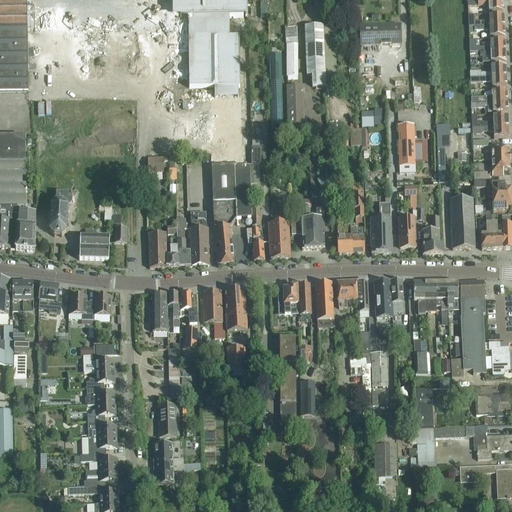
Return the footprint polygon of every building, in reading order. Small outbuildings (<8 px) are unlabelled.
[(503,1),(477,3),(473,3),(467,3),(468,7),(488,7),(488,13),(503,12),(503,1)] [(488,23),(478,24),(473,24),(473,16),(467,16),(468,29),(473,28),(474,28),(504,27),(504,16),(488,17),(488,23)] [(400,24),(359,25),(360,47),(400,46),(400,24)] [(323,27),(305,28),(307,76),(312,76),(312,88),(325,88),(323,27)] [(504,27),(474,28),(474,32),(489,32),(489,38),(504,38),(504,27)] [(297,45),(297,28),(286,29),(287,78),(298,78),(297,45)] [(490,42),(490,49),(475,49),(475,41),(468,41),(469,54),(505,52),(505,42),(490,42)] [(223,47),(200,47),(200,57),(223,57),(223,47)] [(505,52),(469,54),(469,59),(482,58),(482,64),(505,63),(505,52)] [(279,55),(269,55),(270,81),(271,127),(282,126),(280,81),(279,55)] [(223,57),(200,57),(200,66),(223,66),(223,57)] [(115,60),(72,60),(72,96),(115,96),(115,60)] [(223,66),(200,66),(200,76),(223,76),(223,66)] [(480,72),(469,72),(470,79),(506,77),(506,67),(491,68),(491,74),(480,74),(480,72)] [(223,76),(200,76),(200,86),(223,86),(223,76)] [(506,77),(470,79),(470,83),(491,82),(491,89),(506,88),(506,77)] [(223,86),(200,86),(200,95),(223,95),(223,86)] [(302,88),(287,88),(289,132),(302,132),(302,126),(303,126),(302,88)] [(470,104),(507,103),(507,92),(491,93),(492,98),(470,98),(470,104)] [(223,95),(200,95),(200,105),(223,105),(223,95)] [(470,104),(471,110),(483,110),(483,108),(483,107),(484,107),(486,107),(486,108),(487,114),(507,113),(507,103),(481,103),(470,104)] [(223,105),(200,105),(200,114),(223,114),(223,105)] [(91,114),(47,114),(47,150),(91,150),(91,114)] [(223,114),(200,114),(200,124),(223,124),(223,114)] [(374,128),(375,116),(363,116),(363,127),(374,128)] [(492,118),(493,122),(476,123),(476,117),(471,117),(472,129),(508,128),(508,117),(492,118)] [(223,124),(200,124),(200,134),(223,134),(223,124)] [(399,175),(409,175),(415,175),(413,127),(398,127),(399,175)] [(449,128),(436,128),(437,152),(438,185),(445,185),(444,152),(449,152),(449,128)] [(472,129),(472,130),(472,136),(481,136),(482,136),(483,135),(484,135),(489,134),(491,135),(492,135),(493,137),(493,138),(493,139),(494,139),(508,138),(508,128),(472,129)] [(223,134),(200,134),(200,144),(223,144),(223,134)] [(0,249),(10,251),(12,211),(17,211),(17,208),(26,208),(26,193),(30,193),(30,182),(25,182),(25,139),(0,138),(0,249)] [(504,160),(509,159),(509,150),(502,150),(502,145),(491,145),(492,161),(500,161),(500,162),(504,161),(504,160)] [(252,148),(251,148),(251,165),(259,165),(260,165),(260,148),(252,148)] [(465,155),(457,155),(457,163),(465,163),(465,155)] [(147,159),(148,175),(163,174),(163,159),(147,159)] [(500,161),(492,161),(492,169),(490,169),(490,174),(492,174),(492,177),(503,177),(503,171),(510,171),(509,159),(504,160),(504,161),(500,162),(500,161)] [(251,165),(250,165),(251,184),(260,184),(259,165),(251,165)] [(250,170),(212,171),(214,224),(252,222),(250,170)] [(473,182),(487,182),(487,173),(473,173),(473,182)] [(328,179),(316,179),(323,192),(328,192),(328,179)] [(492,199),(511,199),(510,190),(505,190),(504,185),(491,185),(492,199)] [(404,188),(404,198),(416,198),(416,188),(404,188)] [(68,225),(68,224),(67,224),(67,217),(68,217),(68,216),(67,216),(67,209),(68,209),(68,208),(71,205),(72,200),(68,200),(68,194),(67,194),(57,194),(57,193),(56,193),(56,203),(55,203),(55,204),(51,207),(50,207),(49,208),(51,209),(50,216),(49,215),(49,217),(50,217),(50,223),(49,223),(49,224),(50,224),(49,232),(49,233),(50,233),(54,237),(53,238),(54,238),(55,238),(61,238),(61,239),(62,238),(62,237),(66,233),(67,234),(68,233),(67,232),(67,225),(68,225)] [(361,195),(351,196),(352,209),(355,208),(356,218),(363,217),(361,195)] [(511,199),(492,199),(493,213),(506,213),(506,207),(511,207),(511,199)] [(313,251),(312,221),(310,221),(310,209),(311,208),(311,201),(300,202),(301,221),(291,222),(291,238),(302,238),(302,251),(313,251)] [(451,216),(452,241),(452,251),(474,250),(474,240),(472,201),(451,201),(451,210),(451,216)] [(86,202),(85,219),(96,219),(97,202),(86,202)] [(112,205),(107,205),(106,223),(121,224),(121,217),(116,216),(116,210),(112,210),(112,205)] [(373,221),(370,221),(371,246),(371,256),(391,255),(390,205),(389,205),(385,205),(380,205),(379,205),(380,220),(373,221)] [(316,220),(312,221),(313,251),(325,251),(323,212),(316,212),(316,220)] [(399,220),(398,220),(400,250),(415,249),(414,219),(417,219),(417,212),(412,212),(413,219),(403,220),(399,220)] [(15,251),(35,253),(36,229),(36,219),(32,219),(32,216),(19,214),(18,227),(17,227),(16,241),(15,251)] [(191,232),(189,232),(188,232),(189,238),(189,241),(189,254),(190,268),(209,268),(208,258),(208,231),(207,231),(207,214),(190,214),(191,232)] [(481,236),(481,251),(481,252),(482,252),(493,251),(492,217),(491,217),(487,217),(486,217),(487,232),(487,233),(486,235),(484,236),(483,236),(481,236)] [(492,217),(493,251),(503,251),(503,235),(498,235),(497,235),(496,217),(492,217)] [(502,219),(503,235),(503,251),(511,251),(511,242),(511,241),(511,226),(511,218),(502,219)] [(439,247),(438,220),(432,220),(432,231),(421,232),(423,256),(422,256),(422,258),(443,257),(443,246),(439,247)] [(188,232),(189,232),(188,226),(185,226),(185,221),(177,222),(177,229),(177,237),(177,242),(178,269),(190,268),(189,254),(185,254),(185,244),(183,244),(183,232),(188,232)] [(270,251),(270,261),(290,260),(289,250),(288,224),(269,225),(270,251)] [(115,235),(114,245),(126,246),(127,236),(127,230),(121,230),(122,227),(115,227),(115,230),(115,235)] [(226,228),(215,230),(213,230),(217,257),(217,267),(234,265),(231,228),(226,228)] [(357,228),(350,229),(351,256),(364,255),(363,237),(357,238),(357,229),(357,228)] [(350,229),(346,229),(337,229),(338,257),(351,256),(350,229)] [(80,252),(79,262),(108,263),(109,253),(109,240),(97,239),(97,232),(86,231),(86,239),(80,239),(80,252)] [(252,246),(254,263),(265,262),(264,252),(262,238),(259,238),(258,231),(253,231),(252,231),(253,239),(252,239),(253,245),(253,246),(252,246)] [(166,270),(166,258),(165,236),(148,236),(149,260),(150,270),(166,270)] [(178,269),(177,242),(170,243),(171,249),(170,250),(171,258),(166,258),(166,270),(178,269)] [(0,316),(8,317),(10,282),(0,280),(0,316)] [(391,282),(390,282),(391,304),(403,304),(402,281),(391,282)] [(391,304),(390,282),(374,283),(376,321),(392,320),(391,304)] [(359,312),(363,312),(369,312),(367,283),(357,284),(359,312)] [(485,316),(483,283),(459,285),(461,319),(460,319),(462,361),(463,373),(472,372),(473,376),(486,376),(483,316),(485,316)] [(356,284),(337,285),(338,303),(339,303),(339,310),(347,310),(346,304),(355,304),(355,302),(357,302),(356,284)] [(424,284),(413,284),(413,303),(418,303),(419,316),(425,316),(425,314),(424,284)] [(435,284),(424,284),(425,314),(435,314),(435,284)] [(446,284),(435,284),(435,308),(441,308),(441,313),(446,313),(446,284)] [(458,284),(446,284),(446,313),(460,313),(459,303),(458,303),(458,284)] [(22,285),(12,285),(12,295),(12,304),(12,314),(23,314),(22,285)] [(33,285),(22,285),(23,314),(33,314),(33,304),(33,295),(33,285)] [(331,285),(315,286),(317,322),(333,321),(332,306),(328,306),(328,302),(332,302),(331,285)] [(40,296),(39,301),(50,303),(49,315),(56,315),(60,315),(61,304),(58,304),(58,303),(56,303),(58,289),(41,287),(40,296)] [(309,287),(299,287),(300,306),(301,317),(306,317),(310,317),(309,305),(310,305),(310,297),(309,287)] [(298,311),(297,288),(283,288),(283,294),(277,294),(278,312),(298,311)] [(244,291),(224,293),(227,334),(247,333),(244,291)] [(221,293),(203,293),(203,304),(204,325),(214,325),(214,341),(224,341),(224,325),(222,325),(221,303),(221,293)] [(179,296),(179,309),(180,314),(180,320),(188,319),(189,328),(197,328),(196,322),(196,312),(193,312),(192,295),(179,296)] [(167,309),(167,296),(152,296),(153,334),(168,334),(167,309)] [(179,309),(179,296),(167,296),(167,309),(172,309),(173,329),(179,329),(179,326),(179,309)] [(69,308),(69,316),(82,316),(82,322),(87,322),(86,326),(93,326),(94,322),(94,317),(94,304),(85,303),(85,298),(69,298),(69,308)] [(94,299),(94,304),(94,317),(111,317),(111,304),(110,304),(110,299),(94,299)] [(12,328),(4,328),(4,342),(12,342),(12,328)] [(197,332),(186,331),(185,352),(196,352),(197,332)] [(24,335),(13,335),(13,343),(24,343),(24,335)] [(367,335),(360,335),(362,360),(370,360),(369,354),(368,355),(367,335)] [(50,350),(51,340),(39,340),(38,350),(50,350)] [(68,340),(58,340),(58,351),(67,351),(68,340)] [(295,340),(279,340),(280,436),(296,435),(295,340)] [(24,343),(13,343),(13,353),(28,353),(28,349),(28,343),(24,343)] [(420,343),(414,343),(414,355),(415,376),(426,376),(425,354),(421,354),(420,343)] [(0,352),(0,351),(0,367),(12,367),(12,344),(0,344),(0,352)] [(499,344),(489,345),(489,352),(493,352),(493,358),(492,358),(493,377),(504,376),(504,372),(510,372),(508,349),(502,350),(502,354),(500,354),(499,344)] [(93,357),(100,358),(114,357),(113,347),(93,348),(93,357)] [(245,349),(227,349),(227,372),(245,371),(245,349)] [(311,366),(310,349),(299,349),(299,366),(311,366)] [(168,351),(168,359),(169,359),(180,359),(180,351),(179,351),(176,351),(173,351),(168,351)] [(386,355),(371,355),(372,389),(387,388),(386,355)] [(100,358),(93,357),(92,357),(90,357),(89,358),(84,358),(85,375),(95,375),(114,374),(114,363),(100,363),(100,358)] [(180,359),(169,359),(169,386),(180,386),(180,359)] [(462,361),(450,362),(451,380),(463,379),(463,373),(462,361)] [(114,374),(95,375),(95,380),(89,380),(89,384),(86,384),(86,391),(101,391),(101,385),(115,384),(114,374)] [(55,381),(39,381),(39,402),(47,402),(47,387),(55,387),(55,381)] [(300,384),(300,418),(311,418),(314,418),(314,384),(310,384),(300,384)] [(180,386),(169,386),(170,396),(182,396),(181,387),(181,386),(180,386)] [(464,389),(455,390),(455,399),(464,399),(475,398),(476,418),(478,418),(509,417),(511,417),(511,416),(511,396),(501,397),(480,398),(480,389),(464,389)] [(87,398),(84,401),(84,405),(87,408),(89,408),(96,407),(116,407),(115,395),(101,396),(101,391),(86,391),(87,398)] [(511,437),(486,439),(485,429),(433,431),(431,391),(414,392),(417,451),(417,452),(417,457),(417,470),(434,469),(433,441),(473,439),(473,448),(476,448),(477,452),(477,462),(491,462),(491,454),(511,452),(511,437)] [(371,395),(363,395),(363,420),(364,420),(364,443),(372,443),(371,410),(371,395)] [(116,407),(96,407),(96,413),(94,413),(92,415),(92,416),(87,417),(87,424),(102,423),(102,418),(116,417),(116,407)] [(158,408),(159,439),(176,439),(175,407),(158,408)] [(383,410),(371,410),(372,443),(373,480),(395,479),(394,447),(385,447),(383,410)] [(0,459),(13,459),(12,411),(0,411),(0,459)] [(102,423),(87,424),(88,431),(88,440),(117,439),(116,428),(102,429),(102,423)] [(117,450),(117,439),(88,440),(88,449),(89,457),(103,456),(103,450),(117,450)] [(153,467),(183,467),(183,461),(173,461),(172,446),(154,446),(155,461),(153,461),(153,467)] [(89,457),(80,457),(80,464),(89,464),(93,464),(93,466),(98,466),(99,473),(118,472),(117,461),(103,462),(103,456),(89,457)] [(184,472),(183,467),(153,467),(153,473),(155,473),(156,487),(174,487),(173,473),(184,472)] [(501,468),(476,469),(476,476),(497,475),(498,501),(509,500),(511,499),(511,472),(511,473),(511,467),(501,468)] [(232,471),(231,482),(246,483),(247,472),(232,471)] [(118,472),(99,473),(86,473),(86,482),(84,482),(85,490),(97,489),(104,489),(104,483),(118,483),(118,472)] [(97,489),(85,490),(68,490),(69,498),(97,497),(97,489)] [(99,506),(119,505),(118,494),(99,494),(99,506)]
